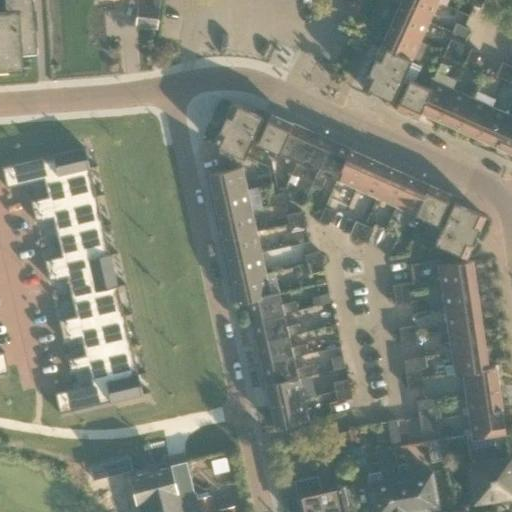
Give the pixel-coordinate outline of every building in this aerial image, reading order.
[(0,68),(9,68),(8,60),(21,59),(20,54),(37,53),(33,0),(6,0),(7,12),(0,12),(0,68)] [(77,0),(50,0),(52,14),(79,12),(77,0)] [(401,0),(399,6),(429,20),(438,0),(437,0),(401,0)] [(158,9),(146,7),(139,6),(137,25),(156,28),(158,9)] [(390,26),(420,39),(429,20),(399,6),(390,26)] [(466,38),(470,29),(456,23),(452,32),(466,38)] [(381,46),(411,59),(420,39),(390,26),(381,46)] [(447,47),(461,54),(465,45),(451,39),(447,47)] [(371,67),(401,80),(411,59),(381,46),(371,67)] [(457,62),(461,54),(447,47),(443,56),(457,62)] [(474,66),(480,52),(471,48),(465,62),(474,66)] [(505,80),(511,66),(502,62),(496,76),(505,80)] [(395,109),(407,83),(401,80),(371,67),(362,87),(387,98),(384,104),(395,109)] [(420,111),(429,87),(409,79),(407,83),(395,109),(417,118),(420,111)] [(429,87),(420,111),(440,120),(453,90),(432,80),(429,87)] [(453,90),(440,120),(460,129),(473,99),(453,90)] [(473,99),(460,129),(479,138),(493,108),(473,99)] [(261,133),(270,113),(260,108),(257,114),(232,103),(213,144),(221,148),(218,155),(222,171),(233,169),(230,158),(233,153),(244,158),(256,131),(261,133)] [(511,116),(493,108),(479,138),(499,147),(511,117),(511,116)] [(276,152),(290,122),(270,113),(261,133),(257,143),(276,152)] [(511,117),(499,147),(511,152),(511,117)] [(296,161),(310,131),(290,122),(276,152),(296,161)] [(316,170),(329,140),(310,131),(296,161),(297,161),(291,174),(300,178),(306,165),(316,170)] [(336,179),(349,148),(329,140),(316,170),(318,171),(312,183),(321,187),(326,175),(336,179)] [(85,147),(2,166),(7,187),(27,182),(46,178),(90,167),(85,147)] [(369,157),(349,148),(336,179),(355,188),(369,157)] [(375,197),(388,166),(369,157),(355,188),(375,197)] [(395,205),(408,175),(388,166),(375,197),(395,205)] [(50,196),(32,201),(34,211),(53,207),(97,197),(90,167),(46,178),(50,196)] [(233,169),(222,171),(209,174),(214,195),(246,188),(241,167),(233,169)] [(414,214),(428,184),(408,175),(395,205),(414,214)] [(428,184),(414,214),(437,224),(439,220),(450,194),(428,184)] [(218,216),(251,209),(246,188),(214,195),(218,216)] [(285,203),(283,193),(268,196),(270,206),(285,203)] [(450,194),(439,220),(444,222),(435,243),(465,257),(484,215),(458,204),(461,199),(450,194)] [(53,207),(34,211),(37,222),(55,218),(60,237),(104,226),(97,197),(53,207)] [(328,225),(334,211),(325,207),(319,220),(328,225)] [(223,237),(255,230),(251,209),(218,216),(223,237)] [(289,224),(304,221),(302,211),(287,214),(289,224)] [(304,221),(289,224),(291,233),(306,230),(304,221)] [(358,238),(364,224),(356,221),(349,234),(358,238)] [(364,224),(358,238),(367,242),(373,228),(364,224)] [(64,256),(46,260),(48,271),(111,256),(104,226),(60,237),(64,256)] [(228,258),(260,251),(255,230),(223,237),(228,258)] [(233,279),(265,272),(260,251),(228,258),(233,279)] [(307,264),(322,260),(320,251),(305,254),(307,264)] [(111,256),(48,271),(51,281),(69,277),(74,296),(118,286),(111,256)] [(322,260),(307,264),(309,273),(324,270),(322,260)] [(442,286),(474,281),(471,260),(438,265),(440,278),(435,279),(436,285),(441,284),(442,286)] [(265,272),(233,279),(238,303),(247,301),(269,293),(265,272)] [(445,307),(477,302),(474,281),(442,286),(445,307)] [(394,294),(409,292),(408,283),(393,285),(394,294)] [(78,316),(60,320),(62,331),(125,316),(118,286),(74,296),(78,316)] [(247,301),(252,323),(284,315),(284,313),(298,310),(296,301),(282,304),(279,291),(269,293),(247,301)] [(409,292),(394,294),(396,304),(411,302),(409,292)] [(448,329),(481,324),(477,302),(445,307),(448,329)] [(284,315),(252,323),(257,344),(289,337),(289,335),(303,332),(301,323),(287,326),(284,315)] [(125,316),(62,331),(65,342),(83,337),(87,355),(131,344),(125,316)] [(451,350),(484,345),(481,324),(448,329),(451,350)] [(400,337),(415,335),(414,325),(399,327),(400,337)] [(415,335),(400,337),(402,346),(417,344),(415,335)] [(289,337),(257,344),(262,365),(294,358),(294,356),(307,353),(305,344),(291,347),(289,337)] [(87,355),(69,359),(71,370),(90,365),(94,383),(138,372),(131,344),(87,355)] [(484,345),(451,350),(453,364),(454,373),(455,374),(462,373),(462,370),(487,366),(484,345)] [(0,352),(0,373),(10,372),(5,351),(0,352)] [(345,367),(342,355),(331,357),(333,369),(345,367)] [(294,358),(262,365),(266,386),(299,379),(298,378),(312,374),(310,365),(296,368),(294,358)] [(454,373),(453,364),(444,365),(445,374),(454,373)] [(465,392),(498,387),(495,365),(487,366),(462,370),(462,373),(465,392)] [(406,380),(421,378),(420,368),(405,370),(406,380)] [(94,383),(54,391),(59,412),(143,392),(138,372),(94,383)] [(421,378),(406,380),(408,389),(423,387),(421,378)] [(299,379),(266,386),(271,407),(303,400),(299,379)] [(335,391),(350,388),(348,379),(333,382),(335,391)] [(469,414),(501,410),(498,387),(465,392),(469,414)] [(350,388),(335,391),(337,401),(352,397),(350,388)] [(303,400),(271,407),(276,428),(308,421),(303,400)] [(420,422),(435,419),(433,410),(418,412),(420,422)] [(501,410),(469,414),(472,437),(505,432),(501,410)] [(435,419),(420,422),(421,431),(436,429),(435,419)] [(328,453),(350,448),(350,447),(353,447),(349,431),(324,436),(328,453)] [(504,435),(471,440),(470,434),(467,435),(471,464),(470,464),(475,500),(490,498),(491,504),(511,501),(511,482),(509,459),(508,459),(504,435)] [(444,459),(440,439),(427,441),(431,462),(444,459)] [(405,511),(400,477),(399,477),(382,481),(379,462),(367,464),(363,445),(353,447),(350,447),(350,448),(355,471),(367,469),(374,511),(405,511)] [(127,457),(112,461),(115,472),(130,469),(127,457)] [(211,460),(214,474),(229,471),(226,457),(211,460)] [(400,477),(405,511),(424,511),(423,507),(436,505),(430,472),(408,476),(406,463),(397,465),(399,477),(400,477)] [(181,511),(170,466),(130,477),(137,503),(143,501),(145,511),(181,511)] [(322,491),(318,475),(294,480),(298,497),(296,497),(299,511),(300,511),(304,511),(303,511),(345,511),(344,505),(348,504),(344,486),(322,491)] [(200,511),(197,498),(196,491),(184,494),(188,511),(200,511)] [(197,498),(200,511),(213,511),(210,495),(197,498)]
